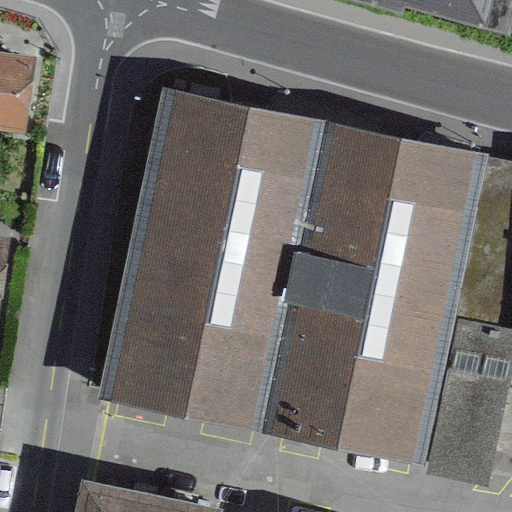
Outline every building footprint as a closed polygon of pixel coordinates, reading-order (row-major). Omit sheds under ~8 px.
[(430,0),(487,15),(490,0),(430,0)] [(26,67),(0,63),(0,129),(19,132),(26,67)] [(146,87),(91,398),(479,479),(487,454),(511,460),(511,335),(443,321),(466,158),(146,87)] [(0,297),(9,250),(0,248),(0,297)] [(207,511),(63,486),(58,511),(207,511)]
